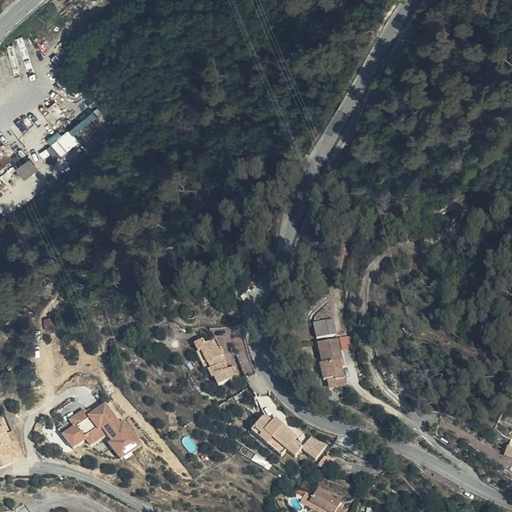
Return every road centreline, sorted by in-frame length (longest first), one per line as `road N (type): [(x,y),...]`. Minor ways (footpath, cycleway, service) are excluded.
road 1 (tertiary): [(415,0),(313,171),(258,291),(254,337),(272,384),(306,415),(390,444),(511,507)]
road 2 (track): [(417,429),(359,391),(336,295),(342,263),(366,226),(390,214),(439,205),(447,216),(418,238),(406,268)]
road 3 (track): [(417,429),(410,411),(377,381),(372,355),(366,283),(386,255),(401,253),(406,302),(428,329),(511,368)]
